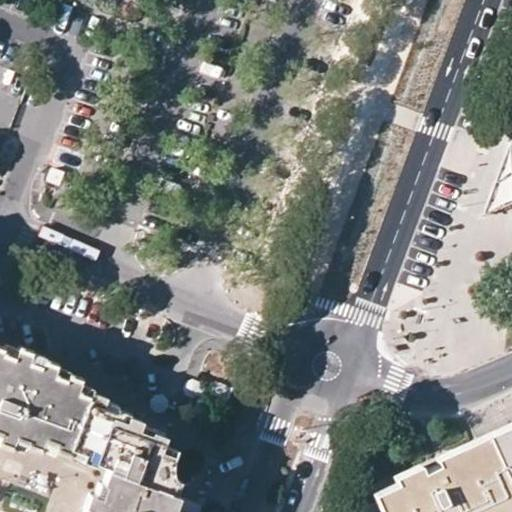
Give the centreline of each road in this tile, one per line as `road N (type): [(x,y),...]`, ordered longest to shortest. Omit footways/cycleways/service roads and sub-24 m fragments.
road 1 (tertiary): [(355,367),(367,315),(486,0)]
road 2 (residential): [(355,367),(0,226)]
road 3 (tertiary): [(302,511),(355,367)]
